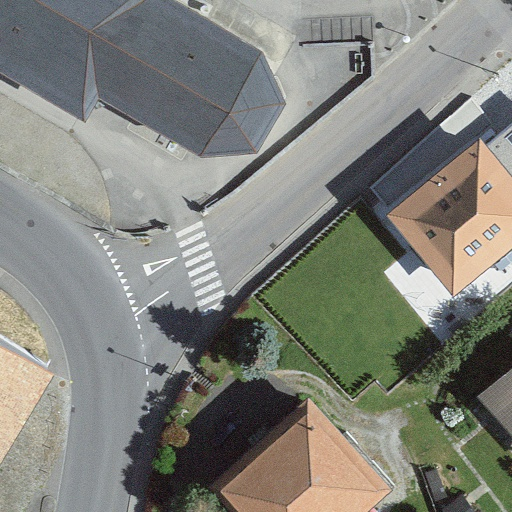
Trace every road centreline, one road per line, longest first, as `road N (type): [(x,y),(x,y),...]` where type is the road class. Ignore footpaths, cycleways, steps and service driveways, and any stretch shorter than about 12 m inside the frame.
road 1 (tertiary): [(496,0),(202,272),(134,315),(99,323)]
road 2 (secondary): [(93,511),(105,436),(99,323)]
road 3 (secondary): [(99,323),(76,283),(0,223)]
